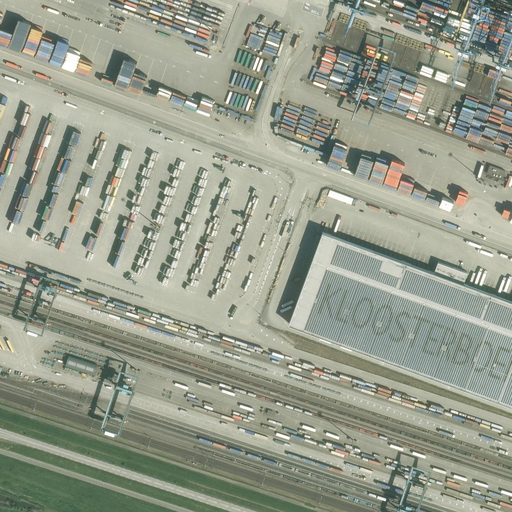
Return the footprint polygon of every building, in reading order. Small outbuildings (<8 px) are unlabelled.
[(344,27),(350,27),(349,34),(350,34),(351,31),(356,33),(355,37),(353,36),(352,40),(354,41),(348,41),(348,40),(346,40),(346,42),(353,42),(352,45),(359,45),(358,47),(355,47),(355,48),(358,50),(353,49),(353,47),(347,46),(344,45),(343,46),(357,52),(366,31),(354,26),(344,25),(344,27)] [(296,48),(300,37),(285,32),(281,44),(296,48)] [(505,171),(490,165),(487,173),(502,179),(505,171)] [(85,171),(81,183),(87,185),(90,186),(94,174),(85,171)] [(0,182),(0,186),(4,188),(8,176),(3,174),(0,182)] [(79,186),(77,197),(84,199),(86,187),(79,186)] [(331,189),(328,195),(352,204),(354,198),(331,189)] [(313,257),(289,323),(296,326),(298,327),(303,329),(304,329),(311,332),(314,332),(327,337),(330,338),(335,340),(336,341),(343,343),(346,344),(359,349),(362,350),(368,352),(369,353),(376,355),(378,356),(392,361),(394,362),(400,364),(401,365),(408,367),(410,368),(424,373),(427,374),(432,376),(433,376),(440,379),(443,380),(456,385),(459,386),(464,388),(465,388),(473,391),(475,392),(489,397),(492,398),(497,400),(499,400),(499,401),(506,403),(509,404),(511,405),(511,300),(492,294),(491,293),(465,283),(463,283),(467,274),(467,272),(438,262),(437,263),(434,272),(432,271),(408,263),(407,262),(383,254),(382,253),(346,240),(345,239),(330,234),(329,233),(323,231),(314,254),(313,257)] [(92,252),(93,234),(91,234),(82,259),(89,262),(92,252)] [(65,367),(94,375),(98,363),(69,355),(65,367)]
